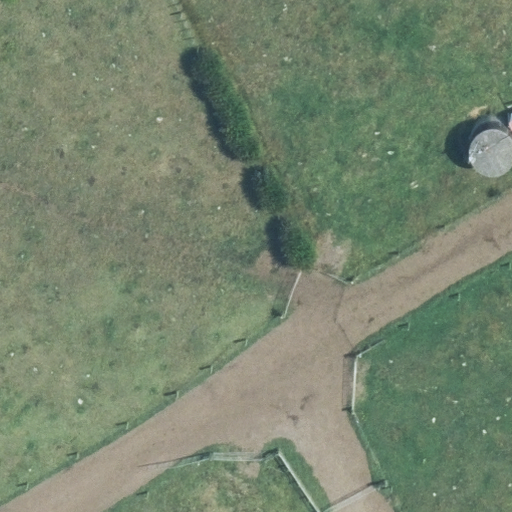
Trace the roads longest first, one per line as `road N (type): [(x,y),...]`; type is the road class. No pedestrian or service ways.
road 1 (track): [(511,258),(51,511)]
road 2 (track): [(327,358),(402,511)]
